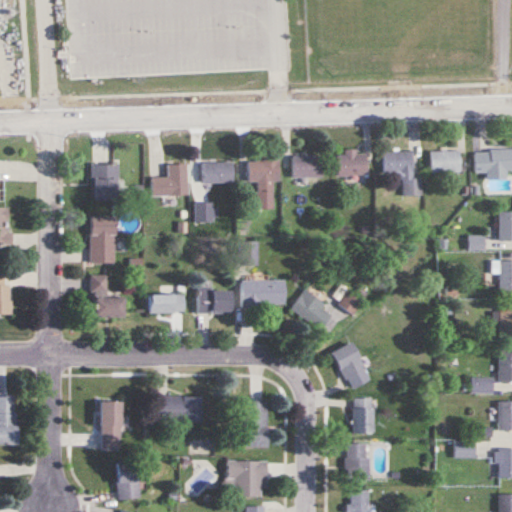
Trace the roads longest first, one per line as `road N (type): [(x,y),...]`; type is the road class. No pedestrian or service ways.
road 1 (tertiary): [(0,120),(511,102)]
road 2 (residential): [(53,511),(53,119)]
road 3 (residential): [(0,352),(275,359)]
road 4 (residential): [(308,511),(309,413),(295,377),(275,359)]
